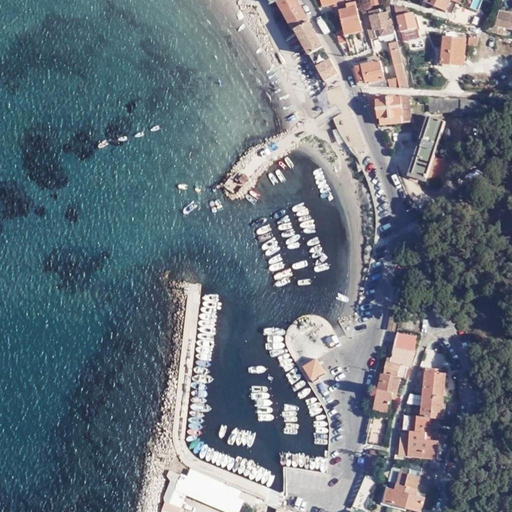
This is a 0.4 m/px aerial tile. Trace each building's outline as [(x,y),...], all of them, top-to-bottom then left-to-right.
[(295,29),(310,22),(297,0),(280,0),(295,29)] [(336,2),(335,0),(320,0),(322,7),(334,5),(335,8),(334,8),(336,16),(341,15),(339,6),(337,1),(336,2)] [(448,11),(452,0),(439,0),(437,7),(448,11)] [(352,36),(364,32),(355,2),(344,5),(339,6),(341,15),(343,22),(345,31),(346,37),(352,36)] [(404,8),(394,5),(396,14),(398,14),(402,33),(419,29),(415,13),(410,14),(409,9),(404,8)] [(381,38),(396,34),(389,7),(386,8),(387,13),(383,14),(382,10),(372,12),(378,39),(381,38)] [(378,39),(372,12),(365,13),(372,40),(378,39)] [(511,14),(500,12),(496,26),(511,30),(511,14)] [(325,48),(310,22),(295,29),(309,56),(325,48)] [(346,37),(345,31),(336,33),(341,46),(348,44),(346,37)] [(453,66),(464,67),(468,41),(447,38),(445,52),(444,52),(443,62),(453,63),(453,66)] [(390,43),(391,51),(399,50),(397,42),(390,43)] [(325,48),(309,56),(317,67),(331,60),(325,48)] [(407,84),(399,50),(391,51),(397,78),(388,80),(391,88),(399,89),(408,89),(407,84)] [(464,69),(464,67),(453,66),(453,63),(443,62),(444,52),(441,52),(439,65),(464,69)] [(331,60),(317,67),(325,81),(339,74),(331,60)] [(366,82),(368,88),(372,88),(379,88),(387,88),(381,61),(358,66),(362,83),(366,82)] [(341,86),(331,90),(335,107),(348,101),(341,86)] [(380,114),(382,126),(409,123),(408,118),(413,117),(412,105),(413,105),(417,105),(416,98),(412,97),(407,97),(366,95),(375,116),(380,114)] [(464,99),(439,98),(438,108),(438,110),(454,111),(454,115),(463,115),(463,111),(482,111),(482,102),(464,101),(464,99)] [(345,113),(338,117),(350,149),(355,148),(357,155),(367,151),(351,110),(345,113)] [(445,121),(432,117),(414,174),(427,178),(434,156),(445,121)] [(447,160),(434,156),(427,178),(440,182),(447,160)] [(396,335),(394,349),(413,353),(416,339),(396,335)] [(387,359),(383,374),(387,375),(401,379),(405,380),(407,369),(410,369),(413,353),(394,349),(391,359),(388,359),(387,359)] [(326,374),(316,359),(304,366),(314,383),(321,379),(320,377),(326,374)] [(443,373),(435,372),(426,371),(423,394),(443,397),(446,373),(443,373)] [(387,375),(383,374),(374,410),(389,413),(394,395),(397,395),(401,379),(387,375)] [(443,397),(423,394),(421,416),(431,418),(441,419),(443,397)] [(388,420),(373,415),(366,444),(389,447),(391,436),(384,435),(388,420)] [(413,416),(411,431),(429,433),(431,418),(421,416),(413,416)] [(486,423),(476,428),(480,439),(490,434),(486,423)] [(429,433),(411,431),(408,456),(437,458),(439,440),(429,439),(429,433)] [(497,449),(492,437),(483,441),(489,453),(497,449)] [(372,450),(366,471),(375,474),(380,457),(381,453),(372,450)] [(397,483),(396,484),(416,491),(418,483),(421,473),(401,467),(401,470),(392,467),(388,480),(397,483)] [(164,500),(164,503),(168,505),(175,490),(179,476),(168,472),(166,477),(170,483),(164,500)] [(435,478),(421,473),(418,483),(428,485),(432,487),(435,478)] [(180,475),(179,476),(175,490),(227,511),(237,511),(242,501),(180,475)] [(368,500),(376,478),(374,478),(365,475),(351,507),(364,511),(368,500)] [(416,491),(396,484),(395,488),(391,503),(404,507),(420,511),(423,503),(424,497),(428,485),(418,483),(416,491)] [(383,501),(391,503),(395,488),(388,486),(383,501)] [(164,503),(162,510),(166,511),(179,511),(180,509),(168,505),(164,503)]
